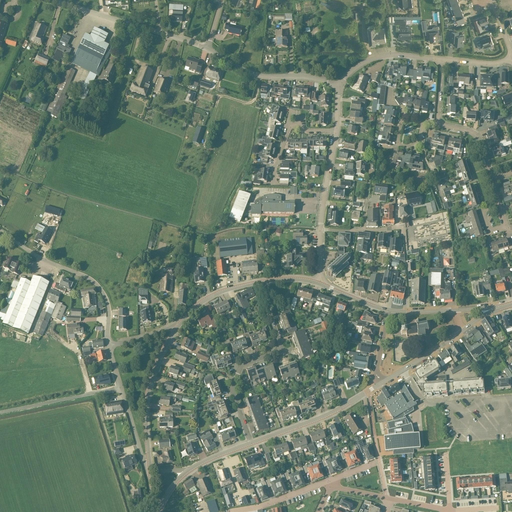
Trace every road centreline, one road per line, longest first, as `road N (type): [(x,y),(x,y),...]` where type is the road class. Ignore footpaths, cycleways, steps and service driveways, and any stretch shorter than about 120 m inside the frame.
road 1 (residential): [(251,443),(231,388),(241,364),(281,350),(264,281)]
road 2 (residential): [(109,347),(106,301),(93,281),(0,230)]
road 3 (unclassified): [(207,48),(58,0)]
road 4 (secondary): [(178,325),(147,395),(150,469)]
road 5 (secondary): [(251,443),(381,383)]
road 6 (unclassified): [(336,85),(244,71),(207,48)]
road 7 (residential): [(511,398),(505,406),(437,411),(402,370)]
road 8 (unclassified): [(120,388),(0,411)]
